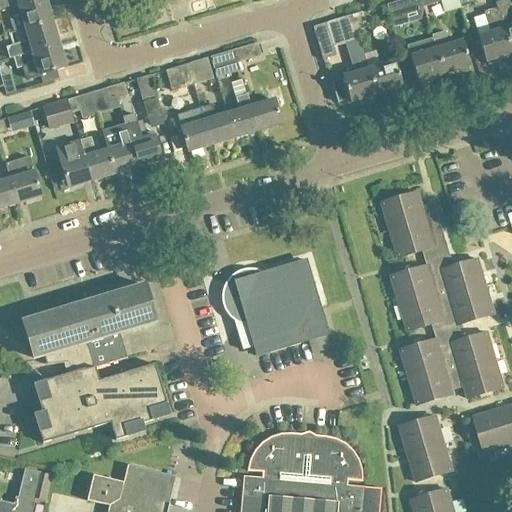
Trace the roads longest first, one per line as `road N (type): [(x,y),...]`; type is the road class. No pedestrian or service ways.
road 1 (tertiary): [(0,270),(321,174)]
road 2 (residential): [(289,10),(102,64),(82,0)]
road 3 (residential): [(321,174),(391,418)]
road 4 (tertiary): [(339,169),(511,116)]
road 5 (residential): [(339,169),(289,10)]
